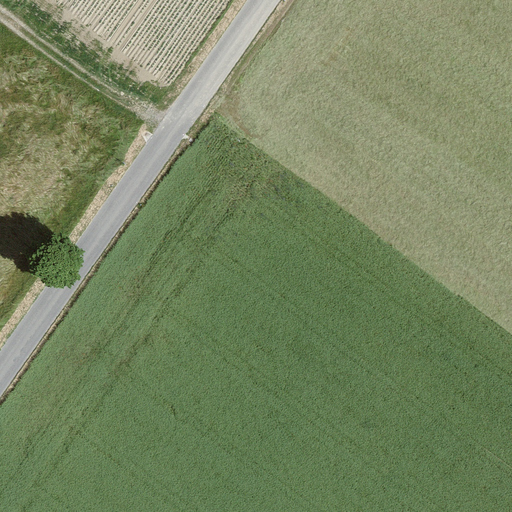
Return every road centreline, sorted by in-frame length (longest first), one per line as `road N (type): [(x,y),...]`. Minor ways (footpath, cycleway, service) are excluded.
road 1 (tertiary): [(0,365),(259,0)]
road 2 (track): [(162,136),(0,7)]
